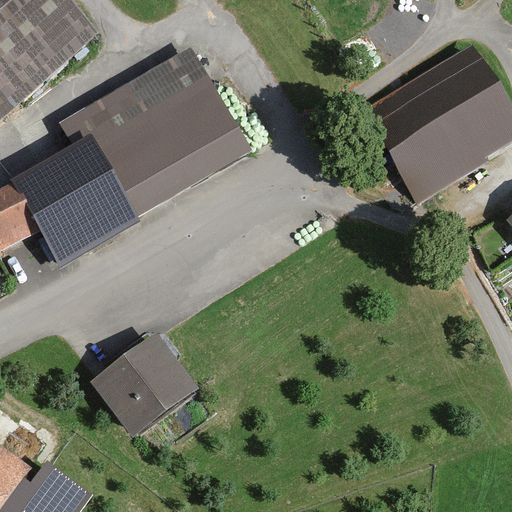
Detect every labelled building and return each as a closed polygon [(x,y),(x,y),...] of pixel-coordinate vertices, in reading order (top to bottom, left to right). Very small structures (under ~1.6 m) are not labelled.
[(0,0),(0,128),(90,47),(46,0),(0,0)] [(511,143),(511,121),(468,52),(365,116),(418,202),(511,143)] [(74,154),(8,193),(37,242),(55,274),(247,162),(187,59),(61,131),(74,154)] [(8,193),(0,197),(0,261),(37,242),(8,193)] [(152,350),(92,393),(131,446),(191,403),(152,350)] [(31,481),(0,459),(0,511),(68,511),(81,495),(41,467),(31,481)]
